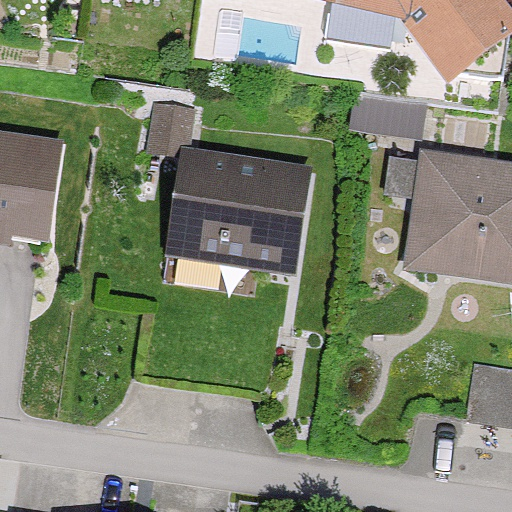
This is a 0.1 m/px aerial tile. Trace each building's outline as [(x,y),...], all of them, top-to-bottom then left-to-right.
[(346,0),(408,15),(411,0),(346,0)] [(511,15),(500,0),(411,0),(408,15),(448,75),(511,27),(511,15)] [(20,247),(57,253),(72,155),(0,143),(0,255),(18,258),(20,247)] [(409,265),(511,278),(511,168),(424,156),(409,265)] [(174,261),(303,279),(318,177),(189,159),(174,261)] [(511,363),(475,362),(472,419),(511,420),(511,363)]
